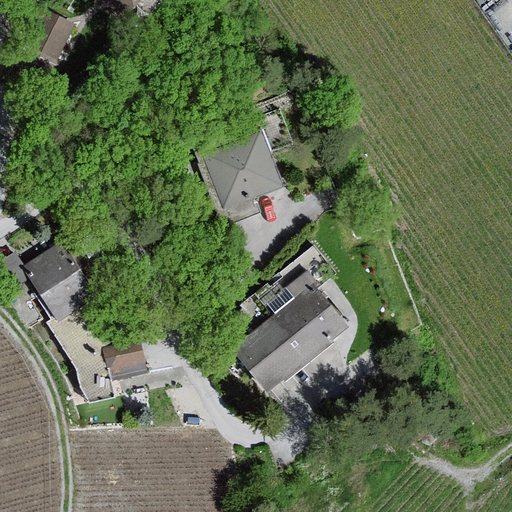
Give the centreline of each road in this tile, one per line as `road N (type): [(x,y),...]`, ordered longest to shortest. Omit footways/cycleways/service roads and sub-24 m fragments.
road 1 (residential): [(0,235),(66,189),(136,231),(173,292),(229,427),(248,440),(293,436)]
road 2 (track): [(0,321),(53,403),(66,511)]
